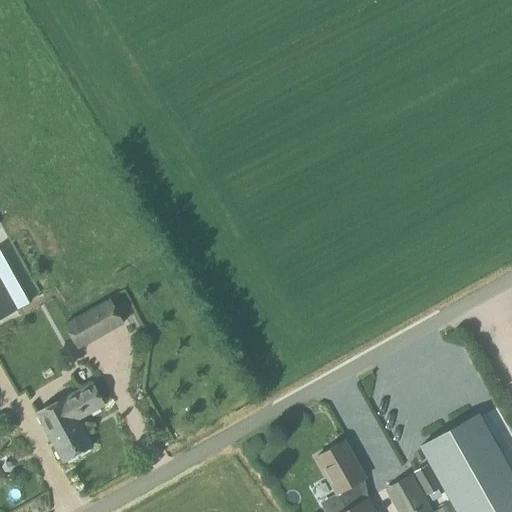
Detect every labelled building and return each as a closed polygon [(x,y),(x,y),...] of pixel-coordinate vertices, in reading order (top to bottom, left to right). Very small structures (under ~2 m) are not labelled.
[(0,319),(18,310),(0,277),(0,319)] [(110,298),(64,324),(79,349),(124,324),(110,298)] [(93,383),(38,413),(63,462),(93,446),(79,419),(105,405),(93,383)] [(511,511),(511,472),(479,413),(421,445),(458,511),(511,511)] [(346,441),(317,457),(338,493),(348,488),(367,477),(346,441)] [(439,487),(426,466),(415,472),(427,494),(439,487)] [(385,489),(397,511),(450,511),(446,504),(433,511),(412,474),(385,489)] [(341,511),(377,511),(369,497),(341,511)]
